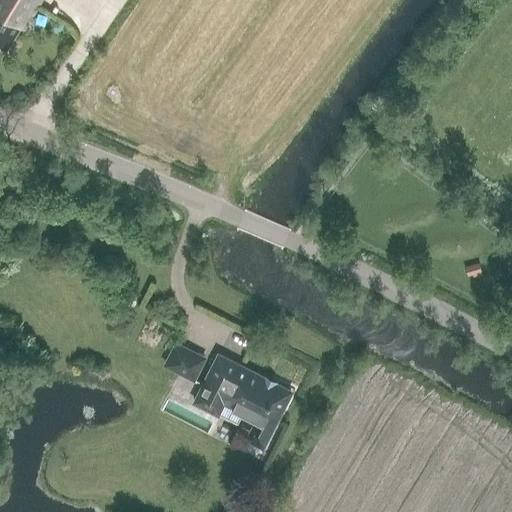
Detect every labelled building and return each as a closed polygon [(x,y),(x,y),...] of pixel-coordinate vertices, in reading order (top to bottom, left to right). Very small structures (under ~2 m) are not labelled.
[(0,0),(0,46),(6,50),(20,28),(23,30),(40,0),(0,0)] [(60,0),(51,0),(48,6),(86,26),(91,16),(60,0)] [(87,83),(76,108),(140,136),(151,110),(87,83)] [(179,372),(189,353),(175,346),(165,365),(179,372)] [(291,392),(275,384),(274,387),(218,358),(219,356),(218,355),(195,402),(238,425),(244,413),(273,428),(291,392)]
